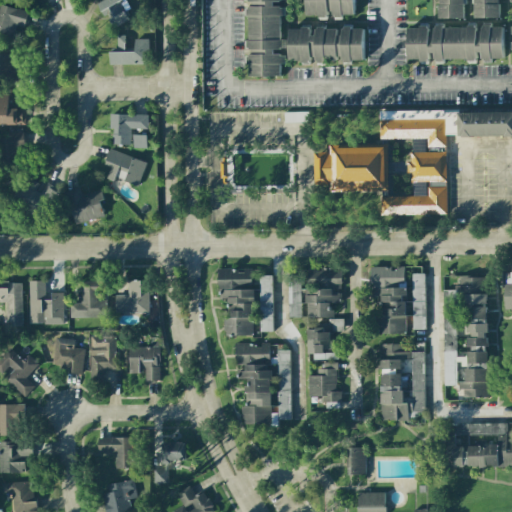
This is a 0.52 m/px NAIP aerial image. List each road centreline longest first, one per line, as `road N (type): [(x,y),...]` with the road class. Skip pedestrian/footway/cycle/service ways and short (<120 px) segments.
road 1 (residential): [(511,240),(0,248)]
road 2 (residential): [(164,0),(176,340),(194,411),(224,473),(240,487)]
road 3 (residential): [(240,487),(211,411),(196,333),(188,0)]
road 4 (residential): [(86,89),(77,19),(52,23),(50,143),(67,162),(84,144),(86,89)]
road 5 (residential): [(211,411),(101,411),(71,419),(73,511)]
